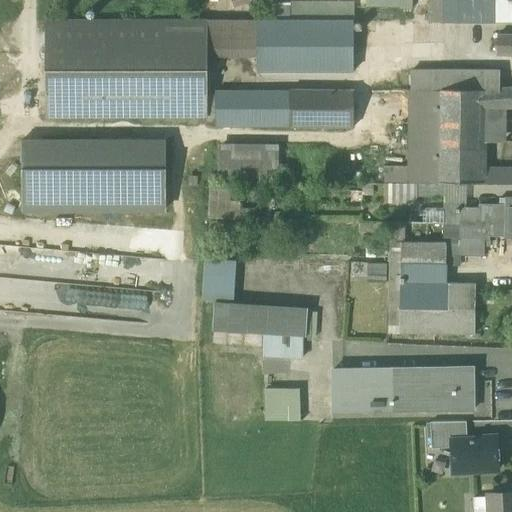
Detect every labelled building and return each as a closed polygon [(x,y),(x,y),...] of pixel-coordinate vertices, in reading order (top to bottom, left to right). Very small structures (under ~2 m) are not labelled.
[(442,0),(442,23),(456,23),(456,0),(442,0)] [(494,0),(456,0),(456,23),(495,23),(495,22),(494,0)] [(511,0),(509,1),(508,0),(494,0),(495,22),(511,22),(511,0)] [(268,9),(268,22),(354,22),(354,10),(268,9)] [(207,94),(207,57),(207,21),(46,22),(46,117),(207,117),(207,94)] [(226,21),(207,21),(207,57),(225,57),(226,21)] [(257,57),(257,22),(226,21),(225,57),(257,57)] [(354,72),(354,22),(268,22),(257,22),(257,57),(257,72),(354,72)] [(498,56),(511,55),(511,35),(499,35),(498,56)] [(410,71),(410,91),(441,86),(480,91),(499,89),(499,71),(471,72),(410,71)] [(410,183),(439,184),(441,86),(410,91),(410,165),(410,183)] [(439,184),(485,184),(485,170),(485,166),(479,151),(480,106),(480,91),(441,86),(439,184)] [(480,91),(480,106),(511,105),(511,88),(499,89),(480,91)] [(215,91),(215,94),(215,117),(215,127),(289,127),(289,91),(215,91)] [(354,92),(289,91),(289,127),(354,128),(354,92)] [(215,94),(207,94),(207,117),(215,117),(215,94)] [(166,208),(166,140),(22,140),(22,208),(166,208)] [(214,181),(278,182),(278,149),(214,148),(214,181)] [(385,183),(410,183),(410,165),(396,164),(385,164),(385,183)] [(511,170),(489,170),(485,170),(485,184),(511,184),(511,170)] [(218,201),(228,201),(229,184),(219,184),(218,201)] [(416,196),(444,196),(444,184),(416,184),(416,196)] [(465,184),(444,184),(444,196),(444,208),(465,208),(465,184)] [(444,208),(444,209),(444,224),(459,224),(459,239),(490,241),(490,237),(506,237),(506,238),(511,238),(511,198),(507,199),(507,206),(479,205),(479,209),(465,208),(444,208)] [(239,219),(255,219),(255,209),(240,208),(239,219)] [(423,224),(444,224),(444,209),(426,208),(423,211),(423,224)] [(1,247),(170,255),(172,227),(2,219),(1,247)] [(387,333),(399,333),(400,283),(401,243),(401,223),(389,223),(387,333)] [(444,224),(444,244),(445,244),(445,266),(458,266),(459,256),(484,257),(484,241),(458,240),(459,224),(444,224)] [(445,284),(445,266),(445,244),(444,244),(401,243),(400,283),(445,284)] [(214,304),(234,305),(237,260),(204,260),(202,303),(214,304)] [(126,297),(127,289),(31,280),(28,310),(143,321),(145,299),(126,297)] [(475,284),(445,284),(400,283),(399,333),(475,335),(475,284)] [(212,331),(306,337),(308,310),(234,305),(214,304),(212,331)] [(332,371),(333,412),(473,410),(472,368),(332,371)] [(478,413),(488,414),(489,380),(478,380),(478,413)] [(300,390),(265,391),(265,425),(301,424),(300,390)] [(430,423),(432,449),(452,448),(452,441),(467,440),(466,422),(430,423)] [(452,448),(453,473),(497,471),(496,438),(491,439),(490,437),(482,437),(482,439),(467,440),(452,441),(452,448)] [(487,497),(487,511),(511,511),(511,493),(487,495),(487,497)] [(487,511),(487,497),(474,498),(474,511),(487,511)]
